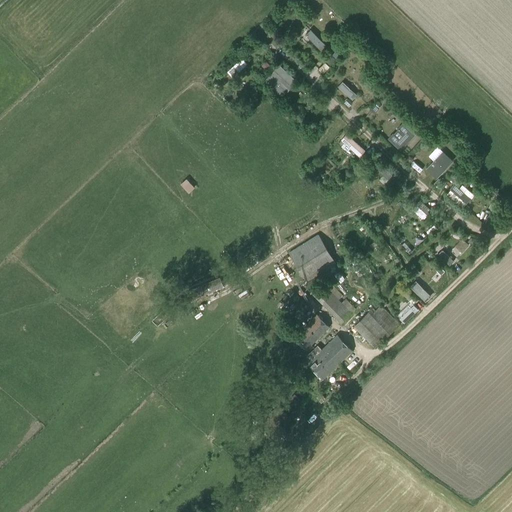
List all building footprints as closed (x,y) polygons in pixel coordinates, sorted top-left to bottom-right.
[(322,51),(327,46),(309,28),(304,34),(322,51)] [(336,60),(331,55),(326,61),(331,65),(336,60)] [(323,61),(316,69),(320,73),(328,65),(323,61)] [(265,62),(262,66),(266,70),(270,66),(265,62)] [(295,79),(279,64),(264,81),(280,96),(285,90),(287,92),(292,86),(290,85),(295,79)] [(352,99),(357,93),(341,80),(336,86),(352,99)] [(374,113),(379,108),(374,103),(369,108),(374,113)] [(400,150),(415,134),(403,122),(396,129),(402,134),(399,138),(393,132),(388,138),(400,150)] [(346,131),(339,138),(359,157),(365,149),(346,131)] [(436,178),(453,160),(442,150),(426,168),(436,178)] [(186,178),(180,184),(189,193),(195,187),(186,178)] [(464,205),(474,192),(461,183),(458,187),(453,183),(446,192),(464,205)] [(410,208),(423,219),(432,209),(419,198),(410,208)] [(306,280),(336,262),(318,233),(289,252),(306,280)] [(469,245),(462,238),(454,247),(462,253),(469,245)] [(340,282),(345,278),(343,276),(359,262),(355,257),(334,275),(340,282)] [(414,277),(420,272),(415,267),(410,271),(414,277)] [(193,298),(224,285),(219,274),(188,287),(193,298)] [(409,285),(425,302),(431,296),(415,279),(409,285)] [(326,286),(321,281),(314,289),(315,290),(312,293),(340,322),(355,308),(330,282),(326,286)] [(405,308),(411,314),(418,308),(411,301),(405,308)] [(372,309),(355,325),(377,347),(399,326),(380,305),(374,311),(372,309)] [(306,349),(329,326),(317,313),(294,335),(306,349)] [(352,350),(337,334),(321,349),(317,345),(307,354),(312,359),(308,362),(323,377),(352,350)] [(295,405),(301,400),(294,393),(289,398),(295,405)] [(321,394),(317,397),(321,402),(325,398),(321,394)] [(273,429),(288,414),(279,405),(263,419),(273,429)]
